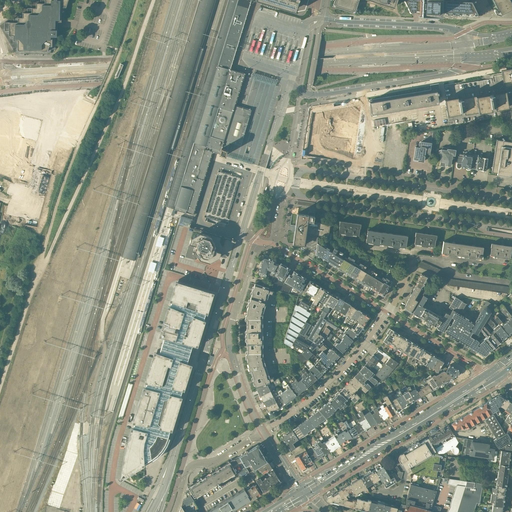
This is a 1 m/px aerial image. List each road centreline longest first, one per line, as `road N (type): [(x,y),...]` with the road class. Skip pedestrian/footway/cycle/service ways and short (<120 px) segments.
road 1 (secondary): [(74,78),(383,60)]
road 2 (residential): [(511,200),(304,170),(294,188)]
road 3 (residential): [(294,188),(511,229)]
road 4 (secondary): [(320,52),(105,68)]
road 5 (residential): [(264,432),(228,334),(259,241)]
road 6 (secondary): [(499,37),(320,52)]
road 7 (residential): [(264,432),(345,365),(387,311)]
road 8 (residential): [(450,403),(437,399),(330,463),(331,474)]
road 9 (residential): [(331,474),(346,476),(391,450),(447,416),(450,403)]
road 10 (primary): [(331,474),(450,403)]
road 11 (residential): [(174,511),(191,465),(264,432)]
road 12 (residential): [(276,245),(387,311)]
road 13 (residential): [(387,311),(493,376)]
